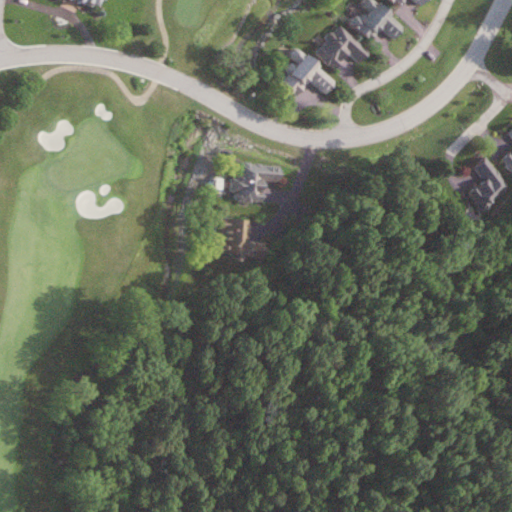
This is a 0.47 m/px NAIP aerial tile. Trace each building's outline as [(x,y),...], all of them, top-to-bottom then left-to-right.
[(339,18),(353,0),(368,0),(398,27),(392,38),(380,26),(364,40),(339,18)] [(310,49),(334,22),(363,50),(353,62),(340,53),(328,67),(310,49)] [(266,80),(288,41),(329,80),(288,95),(266,80)] [(475,178),(460,192),(478,211),(504,186),(478,158),(466,169),(475,178)] [(225,175),(233,162),(274,165),(271,182),(257,179),(255,200),(228,198),(230,191),(223,189),(225,175)] [(212,216),(238,217),(238,240),(256,240),(257,255),(206,250),(212,216)]
